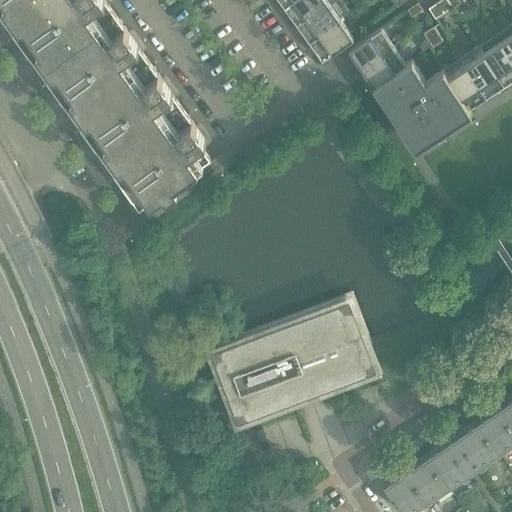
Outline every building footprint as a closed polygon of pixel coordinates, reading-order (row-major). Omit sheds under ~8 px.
[(0,0),(0,16),(139,209),(151,200),(152,202),(154,200),(153,199),(163,192),(167,195),(178,187),(175,183),(198,167),(211,158),(209,156),(201,143),(206,139),(192,119),(173,93),(159,74),(140,47),(125,26),(106,0),(0,0)] [(274,0),(280,8),(291,0),(274,0)] [(291,0),(280,8),(293,26),(308,15),(328,0),(327,0),(291,0)] [(308,15),(293,26),(306,43),(320,33),(341,18),(328,0),(308,15)] [(449,0),(440,0),(429,8),(436,18),(453,6),(449,0)] [(418,3),(408,9),(413,16),(423,10),(418,3)] [(306,43),(318,61),(322,58),(323,58),(333,51),(354,36),(341,18),(320,33),(306,43)] [(511,23),(497,33),(511,55),(511,23)] [(382,26),(350,48),(362,66),(394,45),(382,26)] [(434,26),(424,33),(428,40),(438,33),(434,26)] [(438,33),(428,40),(433,47),(443,40),(438,33)] [(511,55),(497,33),(479,45),(499,75),(507,88),(511,84),(511,55)] [(394,45),(362,66),(374,84),(406,63),(405,62),(394,45)] [(479,45),(461,57),(481,87),(489,100),(507,88),(499,75),(479,45)] [(444,68),(448,75),(448,76),(462,98),(469,108),(469,107),(472,111),(489,100),(481,87),(461,57),(444,68)] [(406,63),(374,84),(416,148),(472,111),(469,107),(469,108),(462,98),(448,76),(448,75),(444,68),(426,79),(412,58),(405,62),(406,63)] [(0,171),(10,166),(0,148),(0,171)] [(10,166),(0,171),(0,249),(42,229),(10,166)] [(304,401),(303,396),(292,400),(238,421),(211,350),(350,297),(366,339),(377,368),(312,393),(314,397),(317,396),(321,394),(327,392),(331,391),(347,384),(350,384),(365,378),(367,377),(383,371),(371,338),(353,291),(205,347),(235,427),(240,425),(254,420),(257,418),(273,412),(275,412),(295,404),(304,401)] [(350,297),(211,350),(238,421),(292,400),(303,396),(304,401),(309,399),(314,397),(312,393),(377,368),(366,339),(350,297)] [(511,395),(385,482),(405,511),(406,511),(511,440),(511,395)] [(263,486),(270,483),(259,454),(252,457),(263,486)] [(455,499),(446,505),(450,511),(463,511),(455,499)]
